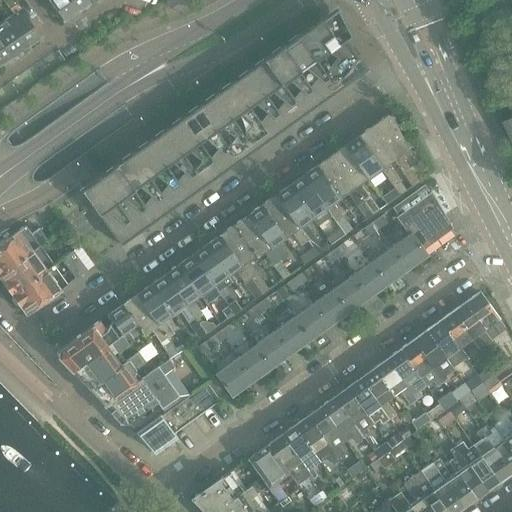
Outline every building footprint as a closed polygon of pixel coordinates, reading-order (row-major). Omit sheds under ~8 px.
[(3,0),(13,14),(6,19),(25,46),(40,36),(14,0),(3,0)] [(69,0),(48,0),(63,20),(77,11),(69,0)] [(89,0),(69,0),(77,11),(90,2),(89,0)] [(169,0),(163,5),(165,8),(167,11),(183,0),(169,0)] [(297,36),(315,60),(345,38),(350,35),(336,8),(297,36)] [(0,40),(11,56),(25,46),(6,19),(0,22),(0,40)] [(297,36),(280,48),(320,103),(337,91),(315,60),(297,36)] [(345,38),(315,60),(337,91),(368,69),(345,38)] [(0,63),(11,56),(0,40),(0,63)] [(280,48),(264,59),(303,115),(320,103),(280,48)] [(264,59),(247,71),(287,127),(303,115),(264,59)] [(247,71),(231,83),(270,139),(287,127),(247,71)] [(231,83),(214,95),(254,151),(270,139),(231,83)] [(214,95),(197,107),(237,162),(254,151),(214,95)] [(197,107),(181,119),(220,174),(237,162),(197,107)] [(393,161),(410,188),(418,182),(410,169),(400,156),(408,150),(393,118),(387,116),(372,127),(395,159),(393,161)] [(181,119),(164,131),(204,186),(220,174),(181,119)] [(372,127),(358,137),(381,169),(381,170),(395,189),(400,196),(406,191),(387,165),(393,161),(395,159),(372,127)] [(164,131),(148,142),(187,198),(204,186),(164,131)] [(358,137),(344,147),(368,179),(381,170),(381,169),(358,137)] [(148,142),(131,154),(171,210),(187,198),(148,142)] [(361,184),(368,179),(344,147),(330,157),(371,214),(372,215),(379,210),(361,184)] [(131,154),(114,166),(154,222),(171,210),(131,154)] [(330,157),(317,166),(340,199),(347,194),(364,219),(371,214),(330,157)] [(114,166),(98,178),(137,234),(154,222),(114,166)] [(351,230),(332,204),(340,199),(317,166),(303,176),(332,218),(341,229),(345,235),(351,230)] [(303,176),(289,186),(313,219),(319,227),(332,218),(303,176)] [(89,184),(81,190),(121,246),(137,234),(98,178),(89,184)] [(448,229),(450,228),(429,193),(429,194),(424,185),(392,208),(410,233),(422,249),(422,248),(422,247),(434,238),(435,239),(436,238),(435,238),(448,228),(448,229)] [(289,186),(275,196),(307,241),(314,237),(305,224),(313,219),(289,186)] [(395,189),(383,198),(388,204),(400,196),(395,189)] [(275,196),(261,206),(285,239),(291,234),(300,246),(307,241),(275,196)] [(277,244),(285,239),(261,206),(247,216),(280,261),(286,256),(277,244)] [(247,216),(233,226),(234,226),(255,256),(262,252),(282,279),(289,274),(280,261),(247,216)] [(381,216),(373,222),(378,230),(387,224),(381,216)] [(57,220),(47,226),(54,236),(64,230),(57,220)] [(373,222),(363,229),(369,237),(378,230),(373,222)] [(0,244),(0,274),(40,246),(47,241),(38,229),(31,234),(25,226),(0,244)] [(248,262),(255,256),(234,226),(220,236),(261,295),(268,290),(248,262)] [(341,229),(327,239),(332,245),(345,236),(345,235),(341,229)] [(410,233),(391,247),(407,270),(427,256),(422,249),(410,233)] [(220,236),(206,246),(227,276),(235,271),(255,299),(261,295),(220,236)] [(342,244),(334,250),(339,258),(348,251),(342,244)] [(10,293),(12,295),(53,265),(40,246),(0,274),(0,278),(4,284),(3,285),(3,288),(6,292),(9,294),(10,293)] [(232,283),(227,276),(206,246),(192,255),(221,296),(223,299),(229,294),(225,288),(232,283)] [(391,247),(371,261),(388,284),(407,270),(391,247)] [(312,248),(298,257),(304,265),(317,256),(312,248)] [(334,250),(324,257),(330,264),(339,258),(334,250)] [(73,251),(65,257),(72,267),(64,273),(69,282),(78,276),(79,277),(87,271),(73,251)] [(192,255),(178,265),(199,296),(206,306),(221,296),(192,255)] [(371,261),(352,275),(368,298),(388,284),(371,261)] [(12,295),(13,297),(12,297),(12,301),(15,305),(18,306),(19,306),(26,315),(67,285),(53,265),(12,295)] [(178,265),(164,275),(195,319),(201,314),(192,301),(199,296),(178,265)] [(303,271),(294,278),(300,285),(309,279),(303,271)] [(164,275),(150,285),(172,316),(179,311),(199,339),(206,334),(199,324),(195,319),(164,275)] [(352,275),(332,289),(349,312),(368,298),(352,275)] [(294,278),(285,284),(291,292),(300,285),(294,278)] [(165,321),(172,316),(150,285),(136,295),(178,354),(185,349),(165,321)] [(332,289),(313,303),(329,326),(349,312),(332,289)] [(478,293),(465,303),(492,340),(505,330),(478,293)] [(136,295),(122,305),(136,325),(142,333),(144,336),(151,332),(170,359),(178,354),(136,295)] [(265,299),(255,306),(261,313),(270,307),(265,299)] [(234,301),(227,305),(228,306),(234,314),(234,315),(241,310),(234,301)] [(313,303),(293,317),(310,340),(329,326),(313,303)] [(465,303),(451,312),(478,349),(484,345),(489,351),(496,346),(492,340),(465,303)] [(57,351),(57,357),(71,371),(72,371),(136,325),(122,305),(107,316),(111,321),(105,331),(99,322),(57,351)] [(228,306),(221,311),(227,319),(234,314),(228,306)] [(255,306),(247,312),(252,320),(261,313),(255,306)] [(451,312),(438,321),(465,359),(478,349),(451,312)] [(293,317),(274,331),(290,354),(310,340),(293,317)] [(438,321),(425,331),(447,361),(452,368),(465,359),(438,321)] [(202,322),(199,324),(206,334),(215,327),(213,324),(202,322)] [(136,325),(72,371),(79,378),(80,381),(84,385),(88,386),(89,388),(120,365),(113,355),(128,345),(127,343),(142,333),(136,325)] [(227,326),(216,334),(222,342),(233,333),(227,326)] [(274,331),(254,345),(271,368),(290,354),(274,331)] [(447,379),(446,376),(454,370),(452,368),(447,361),(425,331),(412,340),(442,383),(447,379)] [(216,334),(196,348),(202,356),(222,342),(216,334)] [(412,340),(400,349),(419,377),(419,378),(426,386),(433,381),(437,387),(442,383),(412,340)] [(130,373),(157,354),(149,344),(120,365),(89,388),(96,395),(97,398),(101,403),(104,404),(105,405),(137,382),(130,373)] [(254,345),(235,359),(251,382),(271,368),(254,345)] [(426,386),(419,378),(419,377),(400,349),(386,359),(415,400),(421,396),(418,392),(426,386)] [(235,359),(215,374),(232,396),(251,382),(235,359)] [(386,359),(373,369),(392,395),(398,390),(409,405),(415,400),(386,359)] [(500,359),(490,366),(495,373),(505,365),(500,359)] [(157,400),(164,395),(155,384),(159,381),(156,376),(158,374),(163,376),(174,368),(168,360),(137,382),(105,405),(104,406),(120,422),(120,423),(126,423),(158,401),(157,400)] [(495,373),(493,374),(499,382),(511,374),(505,365),(495,373)] [(490,366),(477,376),(481,383),(493,374),(495,373),(490,366)] [(395,415),(385,401),(392,395),(373,369),(359,378),(389,419),(395,415)] [(481,383),(477,376),(476,374),(463,384),(469,392),(469,391),(481,383)] [(493,374),(481,383),(488,392),(489,394),(501,386),(499,382),(493,374)] [(359,378),(346,388),(366,414),(373,424),(380,420),(383,424),(389,419),(359,378)] [(207,383),(198,389),(211,407),(220,401),(207,383)] [(481,383),(469,391),(476,401),(488,392),(481,383)] [(463,384),(450,393),(456,401),(457,400),(469,392),(463,384)] [(346,388),(333,397),(363,438),(369,433),(366,429),(373,424),(366,414),(346,388)] [(198,389),(188,396),(201,414),(211,407),(198,389)] [(469,392),(457,400),(464,410),(476,401),(469,391),(469,392)] [(451,395),(438,405),(443,412),(447,409),(457,402),(456,401),(451,395)] [(188,396),(179,403),(192,421),(201,414),(188,396)] [(333,397),(320,406),(339,433),(346,442),(353,437),(357,442),(363,438),(333,397)] [(457,402),(447,409),(454,418),(465,410),(464,410),(457,400),(456,401),(457,402)] [(179,403),(170,409),(183,427),(192,421),(179,403)] [(438,405),(425,414),(430,421),(435,418),(443,412),(438,405)] [(320,406),(307,416),(337,458),(344,454),(339,447),(346,442),(339,433),(320,406)] [(170,409),(161,416),(174,434),(183,427),(170,409)] [(443,412),(435,418),(441,427),(442,428),(454,419),(454,418),(447,409),(443,412)] [(511,414),(509,409),(502,414),(511,427),(511,414)] [(159,413),(135,431),(153,453),(176,437),(174,434),(161,416),(159,413)] [(425,413),(411,423),(416,430),(430,421),(425,414),(425,413)] [(511,427),(502,414),(499,416),(501,419),(493,425),(503,440),(511,451),(511,427)] [(307,416),(294,425),(320,462),(327,457),(333,464),(339,460),(337,458),(307,416)] [(294,425),(281,435),(310,475),(313,479),(317,476),(311,469),(320,462),(294,425)] [(485,426),(479,430),(511,475),(511,473),(511,451),(503,440),(498,444),(485,426)] [(406,428),(399,433),(404,440),(408,437),(411,435),(406,428)] [(476,433),(481,440),(478,442),(486,452),(480,456),(499,483),(511,475),(479,430),(476,433)] [(399,433),(386,443),(386,444),(390,449),(404,440),(399,433)] [(281,435),(267,444),(291,477),(297,485),(310,475),(281,435)] [(395,459),(413,445),(408,437),(404,440),(390,449),(388,450),(395,459)] [(462,442),(456,447),(487,491),(499,483),(480,456),(472,446),(467,449),(462,442)] [(267,444),(247,459),(271,492),(291,477),(267,444)] [(386,444),(373,453),(377,458),(388,450),(390,449),(386,444)] [(449,451),(454,458),(448,462),(456,473),(475,499),(487,491),(456,447),(449,451)] [(377,459),(376,460),(383,468),(395,460),(395,459),(388,450),(377,458),(377,459)] [(373,452),(360,462),(364,468),(369,465),(376,460),(377,459),(377,458),(373,453),(373,452)] [(438,459),(432,463),(464,508),(475,499),(456,473),(450,477),(438,459)] [(376,460),(369,465),(375,474),(383,468),(376,460)] [(360,462),(347,471),(352,479),(366,470),(364,468),(360,462)] [(431,474),(425,478),(426,480),(433,489),(449,511),(457,511),(464,508),(432,463),(426,468),(431,474)] [(449,511),(433,489),(426,480),(425,478),(420,471),(409,480),(431,511),(449,511)] [(229,472),(192,498),(206,511),(228,511),(236,506),(231,500),(242,491),(229,472)] [(415,502),(410,505),(414,511),(431,511),(409,480),(405,483),(404,483),(404,484),(403,484),(403,485),(404,486),(415,502)] [(231,500),(236,506),(228,511),(268,511),(255,494),(256,493),(250,485),(242,491),(231,500)] [(414,511),(410,505),(400,492),(388,501),(396,511),(414,511)]
